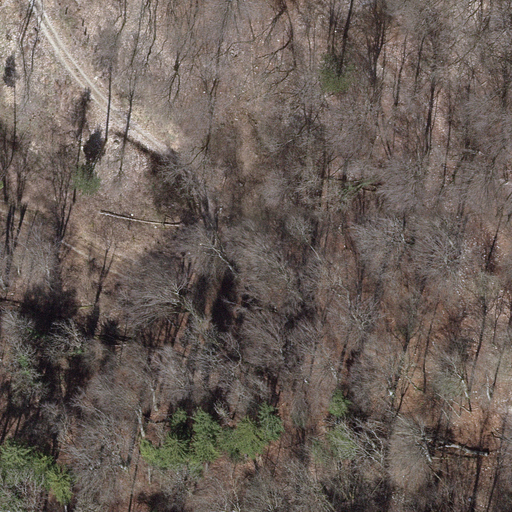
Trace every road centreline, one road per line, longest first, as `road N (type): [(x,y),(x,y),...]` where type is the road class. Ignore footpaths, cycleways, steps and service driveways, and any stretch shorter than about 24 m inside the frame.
road 1 (track): [(0,206),(112,265),(150,276),(181,271),(202,249),(212,221),(202,178),(93,81),(42,0)]
road 2 (track): [(313,0),(410,84),(511,251)]
